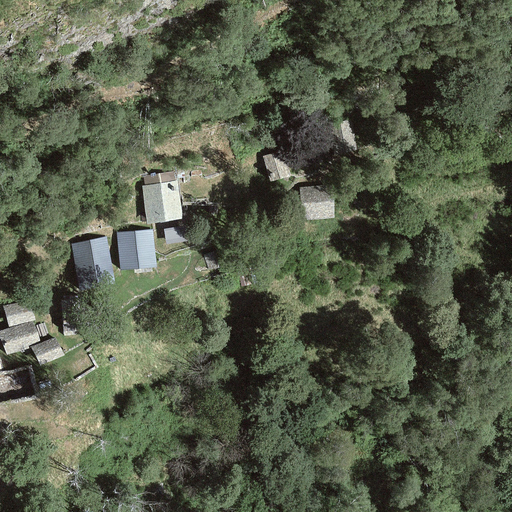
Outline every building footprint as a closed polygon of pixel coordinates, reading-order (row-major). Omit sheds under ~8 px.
[(346,121),(327,127),(335,153),(354,147),(346,121)] [(281,151),(262,157),(270,182),(289,176),(281,151)] [(173,173),(143,177),(144,186),(141,186),(147,225),(182,219),(176,181),(175,181),(173,173)] [(390,181),(371,181),(370,195),(390,195),(390,181)] [(332,186),(299,188),(301,220),(334,218),(332,186)] [(184,227),(163,230),(165,245),(187,242),(184,227)] [(152,230),(116,233),(119,271),(155,268),(152,230)] [(106,237),(70,244),(79,290),(115,283),(106,237)] [(79,295),(60,296),(63,336),(82,335),(79,295)] [(8,328),(0,330),(0,341),(7,355),(30,349),(29,347),(40,343),(32,321),(8,328)] [(55,339),(40,343),(29,347),(30,349),(40,366),(64,356),(55,339)]
